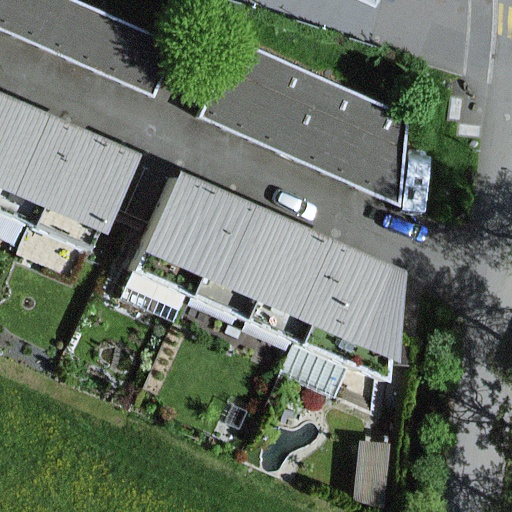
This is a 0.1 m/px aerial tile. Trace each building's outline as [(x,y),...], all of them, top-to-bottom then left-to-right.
[(178,46),(73,0),(0,0),(0,32),(154,100),(178,46)] [(409,116),(235,39),(199,120),(399,209),(409,116)] [(0,214),(92,254),(137,153),(0,92),(0,214)] [(391,386),(405,271),(177,172),(121,300),(172,322),(184,295),(295,343),(281,376),(335,399),(349,367),(391,386)] [(391,444),(360,440),(353,501),(385,510),(391,444)]
